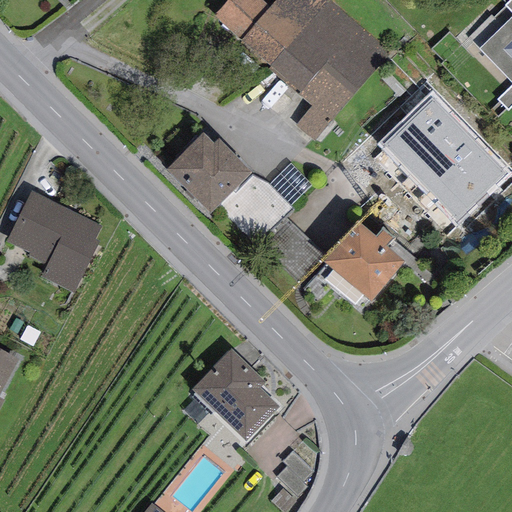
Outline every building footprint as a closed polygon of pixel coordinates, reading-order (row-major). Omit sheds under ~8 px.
[(230,0),(214,20),(242,44),(271,10),(259,0),(230,0)] [(242,44),(239,47),(311,108),(295,127),(314,143),(390,53),(327,0),(279,0),(271,10),(242,44)] [(511,0),(493,18),(491,16),(468,38),(479,50),(511,84),(511,86),(498,101),(508,111),(511,107),(511,0)] [(387,123),(356,152),(375,173),(407,144),(387,123)] [(202,136),(162,177),(207,221),(252,176),(218,143),(213,148),(202,136)] [(273,196),(299,207),(313,176),(286,164),(273,196)] [(101,227),(31,193),(5,245),(47,265),(41,279),(73,295),(98,244),(93,242),(101,227)] [(357,227),(324,266),(371,305),(404,266),(387,251),(394,242),(382,233),(375,242),(357,227)] [(0,395),(18,361),(0,351),(0,409),(4,401),(0,399),(0,395)] [(265,385),(230,352),(191,393),(245,444),(278,410),(259,391),(265,385)] [(312,473),(292,453),(282,463),(287,468),(302,483),(312,473)] [(302,483),(287,468),(277,477),(297,498),(307,488),(302,483)] [(291,511),(298,504),(282,490),(271,502),(281,511),(291,511)]
